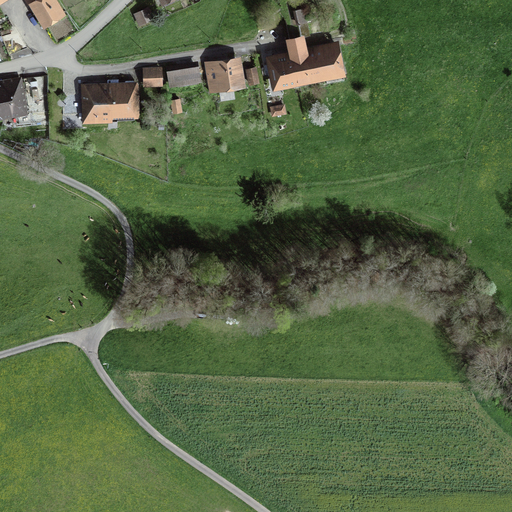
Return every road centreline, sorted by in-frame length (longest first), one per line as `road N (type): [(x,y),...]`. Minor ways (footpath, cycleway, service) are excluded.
road 1 (unclassified): [(0,147),(93,193),(126,227),(123,295),(87,338)]
road 2 (residential): [(265,511),(151,430),(108,382),(87,338)]
road 3 (unclassified): [(118,0),(45,58),(0,71)]
